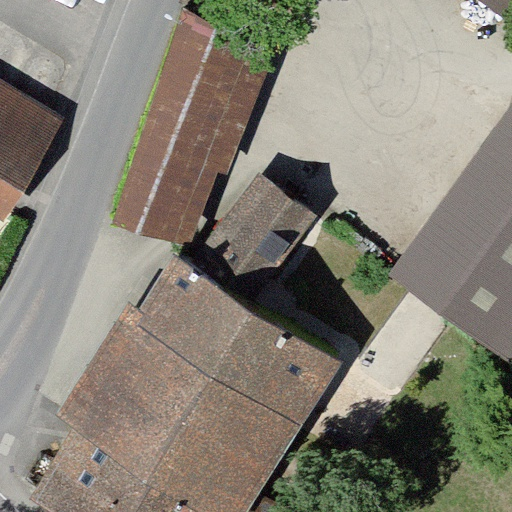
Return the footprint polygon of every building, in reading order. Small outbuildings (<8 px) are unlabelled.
[(279,56),(186,27),(129,206),(197,228),(220,157),(244,165),(279,56)] [(0,71),(0,211),(20,222),(77,111),(0,71)] [(511,112),(398,277),(511,355),(511,112)] [(268,170),(208,264),(264,299),(324,206),(268,170)] [(208,264),(187,253),(87,419),(220,502),(239,511),(259,511),(355,352),(264,299),(208,264)] [(214,511),(220,502),(87,419),(41,492),(72,511),(214,511)]
